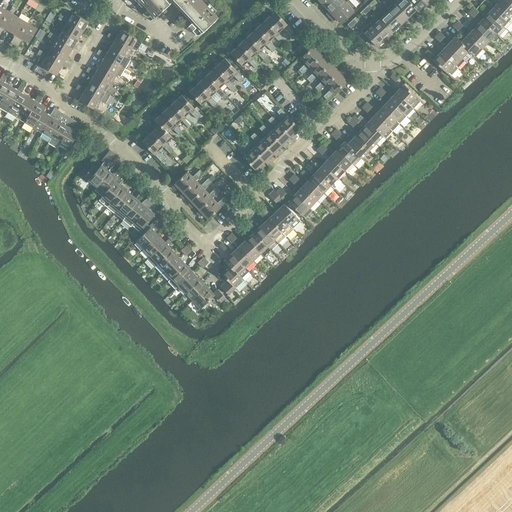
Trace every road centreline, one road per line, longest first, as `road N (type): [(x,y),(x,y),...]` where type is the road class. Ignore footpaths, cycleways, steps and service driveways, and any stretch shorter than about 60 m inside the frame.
road 1 (tertiary): [(193,511),(511,214)]
road 2 (residential): [(99,129),(174,202),(205,246),(371,82),(371,62)]
